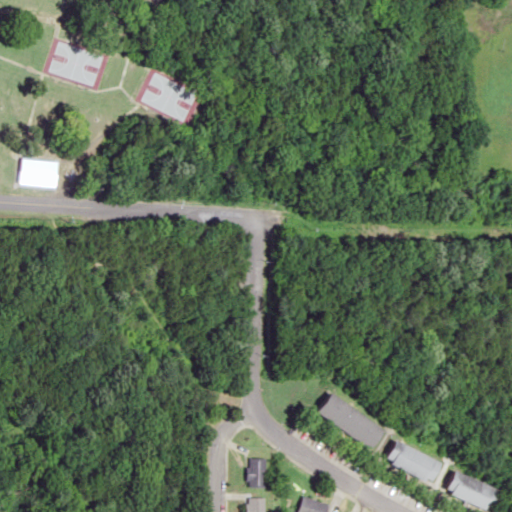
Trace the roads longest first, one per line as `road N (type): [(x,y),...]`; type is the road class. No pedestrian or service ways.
road 1 (residential): [(254,408),(247,335),(252,218),(0,204)]
road 2 (residential): [(254,408),(394,511)]
road 3 (residential): [(212,511),(217,434),(254,408)]
